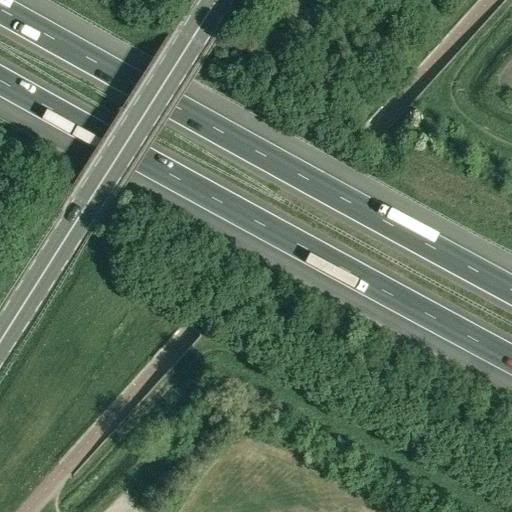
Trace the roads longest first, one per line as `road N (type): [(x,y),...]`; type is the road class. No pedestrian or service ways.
road 1 (motorway): [(511,288),(0,9)]
road 2 (motorway): [(0,80),(511,358)]
road 3 (track): [(63,468),(71,487),(207,350),(504,511)]
road 4 (secondary): [(0,342),(219,0)]
